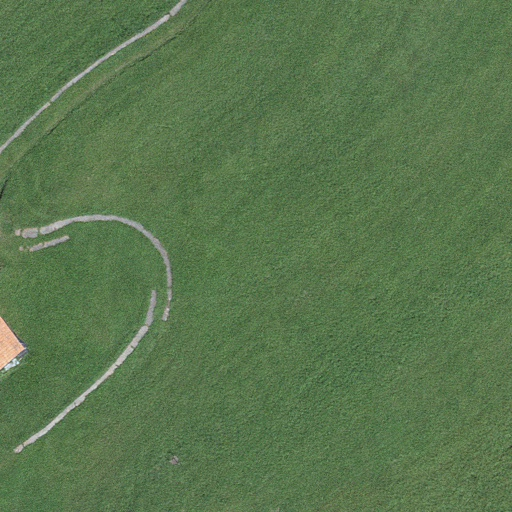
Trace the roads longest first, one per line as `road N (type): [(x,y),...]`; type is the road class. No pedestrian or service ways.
road 1 (track): [(0,230),(15,250),(84,228),(158,245),(163,324),(36,436)]
road 2 (track): [(191,0),(0,179)]
